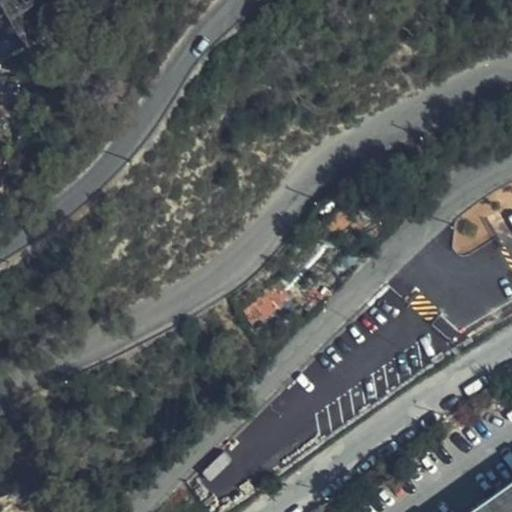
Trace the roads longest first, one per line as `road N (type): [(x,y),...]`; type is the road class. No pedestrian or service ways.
road 1 (tertiary): [(511,68),(330,159),(262,238),(184,298),(0,389)]
road 2 (tertiary): [(140,511),(427,226),(478,180),(511,166)]
road 3 (tertiary): [(0,252),(118,155),(242,0)]
